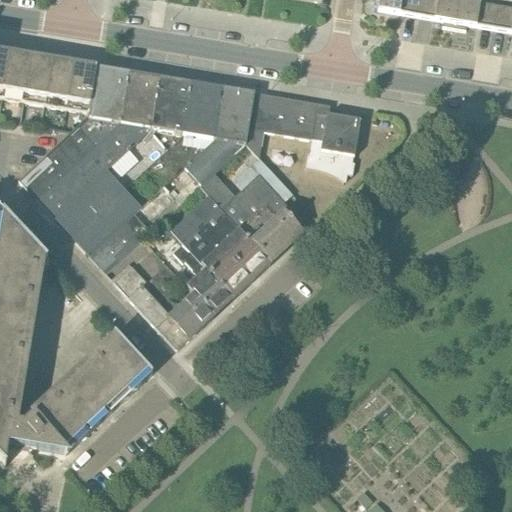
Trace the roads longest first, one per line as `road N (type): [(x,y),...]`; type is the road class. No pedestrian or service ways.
road 1 (residential): [(177,386),(413,164),(421,124)]
road 2 (residential): [(336,73),(74,29)]
road 3 (residential): [(177,386),(0,189)]
road 4 (residential): [(511,103),(336,73)]
road 5 (residential): [(63,490),(177,386)]
